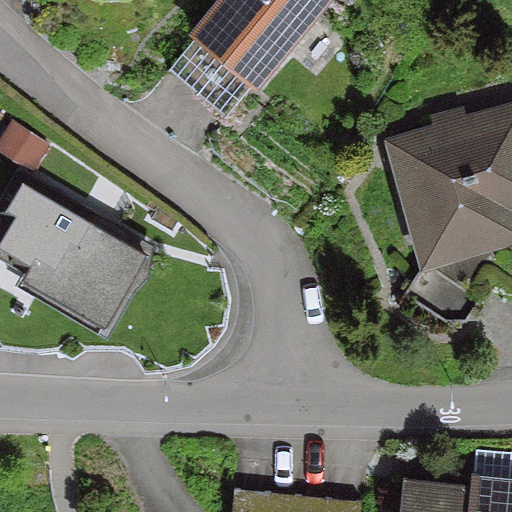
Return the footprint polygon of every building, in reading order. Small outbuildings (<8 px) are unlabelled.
[(319,0),(220,0),(191,36),(192,37),(177,55),(205,78),(198,87),(226,110),(248,83),(250,84),(319,0)] [(441,321),(462,321),(483,289),(471,245),(487,241),(481,216),(511,206),(511,112),(392,145),(424,258),(399,294),(441,321)] [(48,268),(36,289),(99,326),(135,273),(138,251),(18,180),(0,210),(10,215),(0,231),(0,250),(27,266),(31,258),(48,268)] [(471,449),(467,487),(468,487),(465,511),(511,511),(511,480),(505,479),(508,453),(471,449)] [(465,511),(468,487),(467,487),(403,480),(403,478),(400,477),(396,511),(465,511)] [(227,511),(261,511),(264,492),(230,488),(227,511)] [(264,492),(261,511),(291,511),(293,495),(264,492)] [(321,511),(323,498),(293,495),(291,511),(321,511)] [(356,511),(357,501),(323,498),(321,511),(356,511)]
